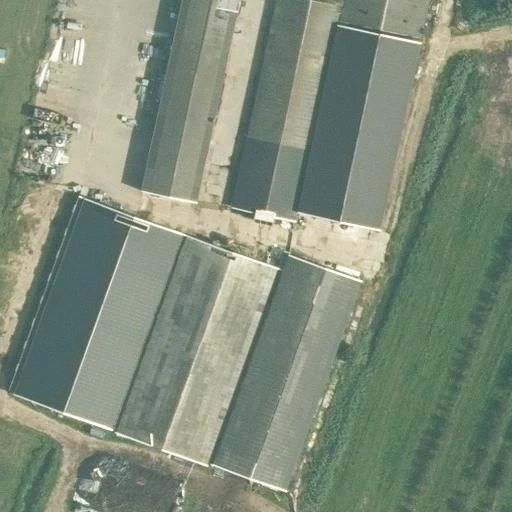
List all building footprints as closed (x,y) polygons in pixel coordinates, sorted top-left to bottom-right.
[(179,0),(147,189),(204,199),(238,0),(179,0)] [(275,0),(243,205),(390,228),(425,0),(275,0)] [(37,109),(27,142),(53,149),(62,116),(37,109)] [(75,195),(11,395),(210,458),(229,396),(208,389),(218,359),(227,362),(242,314),(229,310),(248,250),(75,195)] [(341,220),(336,236),(348,239),(352,223),(341,220)] [(295,488),(358,273),(282,251),(220,467),(295,488)]
